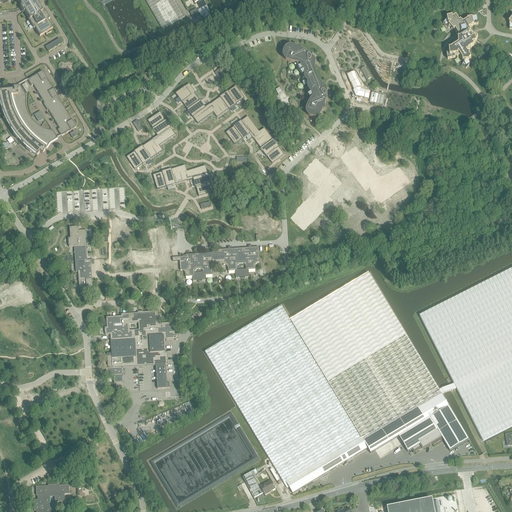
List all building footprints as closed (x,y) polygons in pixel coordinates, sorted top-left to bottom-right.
[(16,0),(21,7),(19,7),(23,13),(24,12),(29,20),(28,20),(33,29),(34,29),(39,37),(52,29),(47,21),(49,19),(44,10),(42,12),(37,4),(38,3),(36,0),(16,0)] [(185,17),(175,0),(145,0),(163,30),(185,17)] [(206,6),(198,11),(201,17),(209,12),(206,6)] [(194,20),(201,17),(198,11),(197,9),(190,13),(194,20)] [(449,16),(443,24),(448,28),(450,26),(451,28),(451,29),(452,29),(454,28),(455,30),(457,33),(461,40),(458,38),(458,39),(459,39),(458,41),(456,45),(455,44),(455,45),(456,46),(452,49),(451,48),(450,50),(449,51),(448,52),(449,53),(446,54),(447,60),(455,58),(454,57),(456,57),(458,58),(460,59),(461,58),(462,60),(463,62),(464,63),(461,66),(466,69),(470,63),(468,61),(471,60),(469,57),(467,54),(469,51),(468,50),(473,48),(476,50),(480,44),(476,42),(476,40),(477,38),(478,37),(475,36),(473,35),(472,35),(471,33),(471,32),(472,31),(470,32),(469,33),(470,31),(471,28),(470,28),(472,26),(474,26),(476,25),(478,25),(476,17),(467,19),(467,20),(462,23),(462,22),(461,22),(459,22),(456,16),(452,18),(450,17),(449,16)] [(59,39),(45,47),(48,52),(62,43),(59,39)] [(284,53),(283,56),(284,58),(284,59),(285,60),(287,61),(289,62),(292,63),(293,63),(294,64),(295,63),(297,65),(298,67),(299,69),(300,72),(300,73),(300,74),(301,76),(302,77),(302,79),(303,82),(304,85),(305,88),(307,91),(309,93),(310,95),(311,97),(311,100),(311,102),(310,102),(309,104),(308,106),(307,108),(306,111),(306,112),(307,114),(308,115),(309,116),(310,117),(312,118),(315,119),(317,118),(318,117),(319,117),(320,116),(321,114),(322,112),(324,107),(325,103),(325,102),(325,101),(326,98),(326,95),(326,94),(324,89),(325,89),(325,88),(324,88),(322,86),(320,84),(319,83),(318,81),(316,78),(315,75),(315,72),(314,70),(314,67),(315,64),(315,63),(313,63),(312,59),(311,58),(310,57),(308,55),(306,54),(305,53),(304,53),(300,51),(297,49),(294,48),(291,47),(289,47),(287,48),(286,49),(285,51),(284,53)] [(365,67),(361,70),(366,79),(370,76),(365,67)] [(46,78),(42,71),(27,80),(31,86),(33,85),(40,98),(53,90),(49,82),(48,83),(46,79),(46,78)] [(355,73),(347,76),(351,84),(352,86),(353,88),(354,91),(353,91),(355,97),(365,99),(364,99),(369,100),(370,92),(366,91),(366,90),(361,90),(361,88),(362,87),(359,81),(358,81),(355,73)] [(189,84),(176,94),(198,124),(214,113),(217,118),(229,110),(245,98),(236,86),(205,108),(195,94),(196,93),(189,84)] [(52,131),(51,131),(47,130),(42,128),(38,126),(35,123),(32,120),(29,116),(27,112),(26,107),(25,103),(26,98),(26,97),(20,87),(6,88),(6,87),(0,87),(0,94),(1,99),(2,106),(4,114),(7,121),(11,127),(12,129),(16,135),(20,140),(25,146),(31,150),(37,155),(38,155),(39,153),(42,155),(50,143),(57,139),(52,131)] [(57,96),(53,90),(40,98),(44,104),(43,104),(47,111),(48,110),(51,116),(64,108),(61,102),(60,103),(56,97),(57,96)] [(372,93),(370,102),(382,105),(384,96),(375,94),(375,92),(372,91),(372,93)] [(64,108),(51,116),(59,129),(57,130),(61,136),(76,127),(71,120),(71,121),(69,117),(64,108)] [(39,122),(45,118),(40,111),(34,115),(39,122)] [(158,136),(127,157),(135,169),(143,164),(151,159),(163,151),(159,145),(175,135),(161,112),(148,120),(158,136)] [(233,128),(226,133),(235,145),(242,140),(243,140),(244,139),(250,135),(253,140),(254,140),(261,149),(260,149),(266,157),(267,157),(272,165),(284,156),(279,148),(273,140),(264,129),(259,133),(248,117),(241,122),(233,127),(233,128)] [(355,149),(343,158),(351,169),(351,170),(357,178),(357,177),(366,189),(370,186),(381,201),(388,196),(388,197),(396,191),(395,190),(407,182),(398,170),(387,178),(386,178),(379,183),(374,177),(375,176),(369,168),(370,168),(364,160),(363,160),(355,149)] [(303,208),(293,218),(304,228),(330,200),(326,197),(340,183),(334,177),(327,170),(327,171),(316,161),(306,172),(316,182),(322,188),(317,194),(316,194),(309,201),(309,200),(302,207),(303,208)] [(162,173),(153,176),(157,190),(166,187),(166,188),(176,185),(176,184),(185,181),(187,181),(193,180),(196,188),(199,197),(213,192),(210,183),(211,183),(208,174),(205,166),(187,172),(185,166),(171,170),(162,172),(162,173)] [(70,239),(68,239),(69,248),(74,247),(76,273),(78,272),(80,295),(93,294),(92,279),(91,264),(94,264),(94,260),(87,261),(87,256),(86,238),(87,238),(86,230),(79,231),(78,227),(77,228),(69,228),(70,239)] [(183,257),(172,258),(173,262),(180,261),(180,271),(183,271),(185,273),(185,277),(192,277),(193,281),(206,280),(206,276),(213,275),(213,271),(215,269),(217,268),(216,264),(223,264),(223,265),(225,265),(228,267),(228,272),(235,271),(236,278),(249,277),(248,270),(256,270),(255,265),(257,263),(259,263),(258,247),(252,248),(249,248),(232,249),(228,249),(216,250),(216,253),(186,255),(186,257),(183,257)] [(511,269),(419,316),(483,442),(511,427),(511,269)] [(290,321),(360,438),(363,441),(440,395),(441,395),(401,329),(369,275),(368,274),(362,277),(294,318),(291,320),(290,320),(290,321)] [(281,306),(205,352),(284,484),(360,438),(290,321),(281,306)] [(108,369),(105,369),(106,377),(114,377),(114,384),(122,384),(121,376),(123,376),(122,365),(153,363),(153,365),(156,365),(157,389),(170,388),(169,383),(167,384),(166,365),(168,365),(167,356),(165,356),(164,341),(178,340),(177,323),(159,324),(158,312),(148,312),(148,315),(141,315),(140,313),(121,314),(121,317),(107,318),(107,327),(105,328),(106,335),(110,335),(111,353),(107,354),(108,369)] [(360,438),(286,483),(289,488),(291,492),(293,494),(340,465),(367,449),(368,449),(371,454),(398,437),(406,450),(408,452),(411,450),(412,450),(414,452),(422,448),(423,449),(441,438),(450,451),(468,440),(455,417),(441,395),(363,441),(360,438)] [(251,472),(242,477),(254,498),(262,494),(254,478),(259,475),(256,470),(251,472)] [(271,481),(260,487),(264,495),(275,489),(271,481)] [(37,496),(37,500),(33,501),(34,511),(36,511),(35,511),(51,511),(51,507),(50,507),(49,497),(54,497),(54,503),(65,502),(64,495),(69,494),(69,486),(59,486),(59,485),(48,485),(48,487),(36,487),(36,496),(37,496)] [(434,511),(432,499),(387,508),(388,511),(434,511)]
